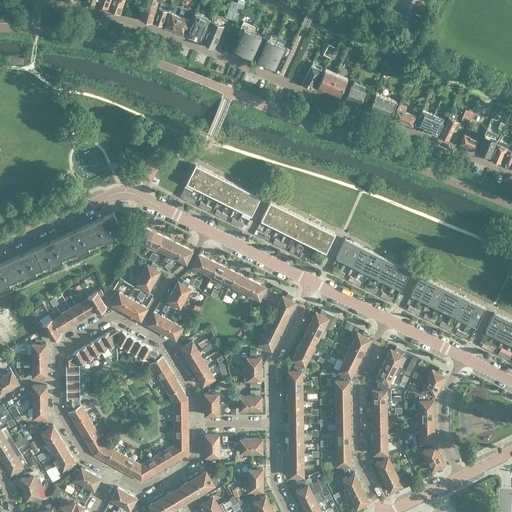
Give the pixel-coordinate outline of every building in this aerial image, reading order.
[(119,14),(124,0),(111,0),(108,10),(119,14)] [(152,22),(159,0),(145,0),(140,19),(152,22)] [(238,21),(243,9),(231,4),(226,17),(238,21)] [(162,26),(167,11),(159,8),(154,23),(162,26)] [(183,34),(190,20),(171,13),(164,27),(183,34)] [(210,19),(195,13),(186,35),(200,41),(210,19)] [(214,48),(224,24),(216,21),(212,20),(202,42),(214,48)] [(258,43),(261,37),(261,36),(241,27),(237,34),(241,35),(234,50),(237,51),(236,54),(250,61),(258,43)] [(284,55),(287,48),(284,46),(283,46),(285,40),(271,33),(268,39),(267,38),(266,39),(263,46),(257,60),(260,62),(259,65),(270,69),(271,67),(274,68),(281,53),(284,55)] [(263,46),(266,39),(261,37),(258,43),(263,46)] [(329,57),(335,48),(326,43),(320,52),(329,57)] [(312,88),(321,69),(311,65),(302,84),(312,88)] [(329,90),(336,75),(325,70),(318,86),(329,90)] [(340,95),(347,80),(336,75),(329,90),(340,95)] [(359,104),(365,91),(351,85),(345,98),(359,104)] [(390,118),(397,101),(376,93),(369,110),(390,118)] [(419,115),(423,103),(414,100),(410,111),(419,115)] [(412,126),(416,116),(396,109),(393,119),(412,126)] [(426,131),(433,114),(422,109),(415,126),(426,131)] [(467,126),(473,112),(466,109),(460,121),(460,122),(458,127),(460,128),(462,124),(467,126)] [(437,135),(444,119),(433,114),(426,131),(437,135)] [(456,132),(458,127),(460,122),(460,121),(448,116),(439,136),(448,140),(452,130),(456,132)] [(475,151),(479,140),(464,134),(459,144),(475,151)] [(490,155),(496,140),(484,135),(478,151),(490,155)] [(501,162),(507,146),(497,142),(490,158),(501,162)] [(511,166),(511,150),(508,149),(502,163),(511,166)] [(194,187),(204,168),(196,164),(186,183),(194,187)] [(203,191),(212,172),(204,168),(194,187),(203,191)] [(211,195),(220,176),(212,172),(203,191),(211,195)] [(219,199),(228,180),(220,176),(211,195),(219,199)] [(227,203),(236,184),(228,180),(219,199),(227,203)] [(235,207),(244,188),(236,184),(227,203),(235,207)] [(243,211),(252,192),(244,188),(235,207),(243,211)] [(251,215),(261,196),(252,192),(243,211),(251,215)] [(269,224),(279,205),(270,201),(261,220),(269,224)] [(277,228),(287,209),(279,205),(269,224),(277,228)] [(285,232),(295,213),(287,209),(277,228),(285,232)] [(62,257),(76,251),(77,254),(90,248),(89,245),(96,242),(102,239),(103,242),(116,236),(115,236),(114,234),(122,230),(114,213),(107,217),(106,215),(86,224),(87,226),(81,229),(80,227),(60,236),(61,238),(54,241),(53,239),(34,248),(34,250),(28,253),(27,251),(7,259),(8,261),(2,264),(1,263),(0,262),(0,288),(11,284),(10,281),(16,278),(17,278),(23,275),(24,278),(37,272),(36,269),(50,263),(51,266),(64,260),(62,257)] [(293,236),(303,217),(295,213),(285,232),(293,236)] [(301,240),(311,221),(303,217),(293,236),(301,240)] [(309,244),(319,225),(311,221),(301,240),(309,244)] [(317,248),(327,229),(319,225),(309,244),(317,248)] [(148,243),(154,231),(144,226),(138,238),(148,243)] [(326,252),(335,233),(327,229),(317,248),(326,252)] [(157,248),(163,236),(154,231),(148,243),(157,248)] [(167,253),(173,241),(163,236),(157,248),(167,253)] [(344,261),(354,242),(345,238),(336,257),(344,261)] [(176,257),(182,245),(173,241),(167,253),(176,257)] [(352,265),(362,246),(354,242),(344,261),(352,265)] [(186,262),(192,250),(182,245),(176,257),(186,262)] [(360,269),(370,250),(362,246),(352,265),(360,269)] [(368,273),(378,254),(370,250),(360,269),(368,273)] [(202,270),(208,258),(199,253),(193,265),(202,270)] [(376,277),(386,258),(378,254),(368,273),(376,277)] [(212,275),(218,263),(208,258),(202,270),(212,275)] [(384,281),(394,262),(386,258),(376,277),(384,281)] [(158,273),(160,271),(160,270),(156,268),(158,265),(152,262),(150,265),(148,264),(142,273),(154,280),(158,273)] [(392,285),(402,266),(394,262),(384,281),(392,285)] [(221,280),(227,268),(218,263),(212,275),(221,280)] [(401,289),(410,270),(402,266),(392,285),(401,289)] [(231,284),(237,272),(227,268),(221,280),(231,284)] [(238,292),(240,289),(246,277),(237,272),(231,284),(229,288),(238,292)] [(150,287),(154,280),(142,273),(137,283),(140,284),(138,288),(144,291),(145,287),(149,289),(151,287),(150,287)] [(419,298),(429,279),(420,275),(411,294),(419,298)] [(249,294),(255,281),(246,277),(240,289),(249,294)] [(134,286),(120,278),(114,289),(117,291),(121,284),(132,290),(134,286)] [(185,297),(190,287),(187,286),(189,282),(183,279),(182,283),(178,280),(176,283),(177,283),(173,290),(185,297)] [(427,303),(437,283),(429,279),(419,298),(427,303)] [(267,291),(264,290),(265,286),(263,284),(263,285),(255,281),(249,294),(259,299),(261,295),(264,297),(267,291)] [(435,307),(445,287),(437,283),(427,303),(435,307)] [(443,311),(453,291),(445,287),(435,307),(443,311)] [(106,307),(100,296),(104,294),(100,289),(87,297),(88,298),(95,309),(97,312),(106,307)] [(179,306),(185,297),(173,290),(169,297),(167,299),(171,302),(169,305),(175,308),(177,305),(179,306)] [(122,308),(128,297),(119,291),(117,294),(114,292),(111,298),(114,300),(112,304),(115,305),(122,308)] [(451,315),(461,295),(453,291),(443,311),(451,315)] [(294,304),(295,301),(291,299),(293,295),(288,292),(285,296),(283,295),(278,305),(290,311),(293,304),(294,304)] [(459,319),(469,299),(461,295),(451,315),(459,319)] [(131,313),(137,302),(128,297),(122,308),(131,313)] [(95,309),(88,298),(79,303),(86,314),(95,309)] [(8,299),(0,303),(0,323),(13,344),(29,334),(8,299)] [(468,323),(477,303),(469,299),(459,319),(468,323)] [(140,319),(147,307),(137,302),(131,313),(140,319)] [(86,314),(79,303),(70,308),(77,320),(86,314)] [(476,327),(485,308),(477,303),(468,323),(476,327)] [(285,320),(290,311),(278,305),(273,314),(285,320)] [(77,320),(70,308),(61,314),(68,325),(77,320)] [(323,327),(328,317),(323,315),(326,311),(322,309),(319,313),(315,311),(314,314),(315,314),(311,321),(323,327)] [(157,328),(163,316),(154,311),(147,322),(157,328)] [(494,335),(503,316),(495,312),(485,331),(494,335)] [(68,325),(61,314),(52,319),(59,330),(68,325)] [(281,330),(285,320),(273,314),(269,324),(281,330)] [(166,333),(172,321),(163,316),(157,328),(166,333)] [(502,339),(511,320),(503,316),(494,335),(502,339)] [(61,334),(59,330),(52,319),(52,318),(39,326),(42,331),(45,329),(52,339),(61,334)] [(510,343),(511,339),(511,320),(502,339),(510,343)] [(175,339),(182,326),(172,321),(166,333),(172,336),(172,337),(175,339)] [(318,337),(323,327),(311,321),(306,331),(318,337)] [(277,336),(281,330),(269,324),(264,333),(276,339),(278,337),(277,336)] [(116,343),(115,328),(110,332),(109,331),(94,340),(101,352),(116,343)] [(124,347),(130,336),(122,331),(122,332),(115,328),(116,343),(124,347)] [(369,341),(370,338),(366,336),(368,332),(364,330),(362,334),(358,332),(353,342),(365,348),(368,341),(369,341)] [(314,346),(318,337),(306,331),(302,340),(314,346)] [(271,349),(275,341),(275,342),(276,339),(264,333),(259,343),(262,344),(260,348),(266,350),(268,347),(271,349)] [(138,355),(145,344),(130,336),(124,347),(138,355)] [(46,354),(46,346),(46,343),(42,343),(42,339),(35,339),(35,343),(32,343),(33,354),(46,354)] [(101,352),(94,340),(80,349),(86,360),(101,352)] [(309,355),(314,346),(302,340),(298,347),(297,349),(309,355)] [(198,350),(192,341),(180,348),(182,350),(183,350),(186,357),(198,350)] [(360,357),(365,348),(353,342),(348,351),(360,357)] [(160,357),(157,351),(152,349),(152,348),(145,344),(138,355),(149,361),(150,363),(160,357)] [(398,364),(403,354),(405,350),(396,346),(394,350),(390,348),(389,351),(386,358),(398,364)] [(86,360),(80,349),(72,354),(66,358),(79,365),(86,360)] [(261,360),(261,357),(256,357),(256,349),(250,349),(250,357),(247,357),(247,368),(260,368),(260,360),(261,360)] [(304,365),(309,355),(297,349),(295,352),(296,352),(292,359),(296,361),(294,365),(298,366),(300,363),(304,365)] [(203,359),(198,350),(186,357),(192,366),(203,359)] [(355,366),(360,357),(348,351),(343,361),(355,366)] [(46,364),(46,354),(33,354),(33,364),(46,364)] [(162,355),(160,357),(150,363),(162,384),(175,376),(162,355)] [(79,374),(79,365),(66,358),(66,365),(66,374),(79,374)] [(393,374),(398,364),(386,358),(381,368),(393,374)] [(208,368),(203,359),(192,366),(197,375),(208,368)] [(352,374),(355,366),(343,361),(338,370),(342,372),(340,376),(345,376),(346,374),(351,377),(352,374)] [(46,372),(46,364),(33,364),(33,375),(47,375),(47,372),(46,372)] [(301,381),(301,370),(298,370),(298,366),(294,365),(294,370),(288,370),(288,373),(288,381),(301,381)] [(443,378),(445,375),(441,373),(443,369),(439,367),(437,371),(432,369),(427,379),(439,385),(443,378)] [(214,377),(208,368),(197,375),(201,382),(202,384),(206,382),(208,385),(214,382),(212,379),(214,377)] [(261,375),(260,368),(247,368),(247,379),(250,379),(250,382),(257,382),(257,378),(261,378),(261,375)] [(388,383),(393,374),(381,368),(378,375),(377,374),(376,377),(380,379),(377,384),(382,385),(384,381),(388,383)] [(19,383),(16,378),(12,371),(2,376),(9,388),(16,384),(19,383)] [(80,399),(79,382),(79,374),(66,374),(67,399),(80,399)] [(9,388),(2,376),(0,377),(0,393),(0,394),(3,392),(2,392),(9,388)] [(188,398),(175,376),(162,384),(173,402),(188,398)] [(349,390),(349,382),(349,379),(345,379),(345,376),(340,376),(340,379),(335,380),(336,391),(349,390)] [(414,387),(418,380),(413,378),(410,385),(414,387)] [(436,392),(439,385),(427,379),(420,394),(424,395),(429,396),(431,392),(435,395),(437,392),(436,392)] [(301,391),(301,381),(288,381),(288,391),(301,391)] [(386,400),(386,389),(382,389),(382,385),(377,384),(377,389),(372,389),(372,392),(372,401),(386,400)] [(47,395),(46,388),(47,388),(47,385),(33,385),(33,396),(47,395)] [(218,403),(218,392),(215,392),(215,389),(208,389),(208,393),(204,393),(204,396),(205,404),(218,403)] [(265,404),(265,398),(261,398),(261,395),(261,390),(250,390),(250,395),(250,409),(258,408),(258,409),(261,409),(261,405),(265,404)] [(349,401),(349,390),(336,391),(336,401),(349,401)] [(302,402),(301,391),(288,391),(288,393),(287,394),(287,402),(289,402),(302,402)] [(47,406),(47,395),(33,396),(28,398),(29,408),(32,406),(33,406),(47,406)] [(250,409),(250,395),(239,395),(239,398),(235,399),(236,405),(239,405),(239,409),(242,409),(250,409)] [(433,410),(433,402),(434,402),(434,399),(429,399),(429,396),(424,395),(424,399),(419,399),(420,410),(433,410)] [(188,424),(188,398),(173,402),(174,425),(188,424)] [(71,410),(81,404),(80,402),(80,399),(67,399),(66,400),(67,400),(67,405),(71,410)] [(386,411),(386,400),(372,401),(373,408),(372,408),(372,411),(386,411)] [(349,411),(349,401),(336,401),(336,412),(349,411)] [(302,412),(302,402),(289,402),(289,412),(302,412)] [(224,403),(218,403),(205,404),(205,414),(218,414),(224,414),(224,403)] [(81,404),(71,410),(68,412),(81,433),(93,425),(81,404)] [(19,413),(15,406),(10,409),(11,411),(14,416),(19,413)] [(47,414),(47,406),(33,406),(34,417),(37,417),(37,421),(43,421),(43,417),(48,417),(47,414)] [(433,420),(433,410),(420,410),(420,421),(433,420)] [(349,422),(349,411),(336,412),(336,422),(349,422)] [(386,421),(386,411),(372,411),(372,414),(373,414),(373,421),(386,421)] [(302,422),(302,412),(289,412),(289,423),(302,422)] [(433,431),(433,420),(420,421),(420,431),(433,431)] [(387,432),(386,421),(373,421),(373,429),(372,429),(372,432),(387,432)] [(302,433),(302,422),(289,423),(289,433),(302,433)] [(349,432),(349,422),(336,422),(336,432),(349,432)] [(58,434),(54,427),(55,427),(53,424),(49,426),(47,423),(42,427),(44,430),(41,431),(47,441),(58,434)] [(189,452),(188,424),(174,425),(174,444),(189,452)] [(94,454),(104,444),(93,425),(81,433),(94,454)] [(0,441),(10,435),(5,426),(1,429),(0,429),(0,441)] [(434,439),(433,431),(420,431),(420,442),(425,442),(425,445),(430,444),(430,442),(434,442),(434,439)] [(350,443),(349,432),(336,432),(336,443),(350,443)] [(387,442),(387,432),(372,432),(373,435),(373,442),(387,442)] [(302,443),(302,433),(289,433),(289,443),(302,443)] [(64,443),(58,434),(47,441),(52,450),(64,443)] [(219,444),(218,434),(205,434),(205,445),(219,444)] [(0,453),(11,447),(16,444),(10,435),(0,441),(0,453)] [(266,448),(266,442),(262,442),(262,437),(259,437),(259,438),(251,438),(251,452),(262,451),(262,448),(266,448)] [(251,452),(251,438),(243,438),(240,438),(240,442),(236,442),(236,449),(240,449),(240,452),(251,452)] [(387,453),(387,442),(373,442),(373,450),(373,453),(377,453),(377,457),(382,456),(382,453),(387,453)] [(69,452),(64,443),(52,450),(58,459),(69,452)] [(303,454),(302,443),(289,443),(287,443),(287,452),(289,452),(289,454),(303,454)] [(350,453),(350,443),(336,443),(337,453),(350,453)] [(124,454),(104,444),(94,454),(117,467),(124,454)] [(189,452),(174,444),(157,454),(165,467),(189,452)] [(219,455),(219,444),(205,445),(205,456),(219,455)] [(439,454),(435,447),(436,446),(435,444),(431,446),(430,444),(425,445),(427,448),(422,450),(427,460),(439,454)] [(17,456),(11,447),(0,453),(0,454),(5,463),(17,456)] [(75,461),(74,458),(73,459),(69,452),(58,459),(63,468),(66,467),(68,470),(73,466),(71,463),(75,461)] [(350,461),(350,453),(337,453),(337,464),(341,464),(343,469),(347,467),(346,464),(351,464),(351,461),(350,461)] [(141,464),(133,460),(124,454),(117,467),(141,481),(141,464)] [(141,481),(165,467),(157,454),(141,464),(141,481)] [(303,464),(303,454),(289,454),(290,465),(303,464)] [(444,463),(443,460),(443,461),(439,454),(427,460),(432,469),(436,467),(439,471),(443,469),(440,465),(444,463)] [(22,465),(17,456),(5,463),(9,470),(10,473),(14,470),(16,474),(22,470),(20,467),(22,465)] [(392,465),(387,456),(383,458),(382,456),(377,457),(379,460),(375,462),(376,464),(377,464),(380,471),(392,465)] [(56,466),(60,464),(57,459),(45,466),(53,480),(61,475),(56,466)] [(262,479),(262,471),(263,471),(263,468),(258,468),(258,464),(252,464),(252,468),(249,468),(249,479),(262,479)] [(303,475),(303,464),(290,465),(290,473),(289,473),(289,476),(294,475),(297,481),(301,479),(300,478),(299,475),(303,475)] [(397,475),(392,465),(380,471),(385,481),(397,475)] [(84,484),(91,472),(84,468),(84,467),(81,466),(79,470),(76,468),(73,474),(76,476),(75,478),(84,484)] [(359,482),(356,475),(356,474),(355,472),(351,474),(348,469),(344,471),(347,476),(342,478),(347,488),(359,482)] [(219,480),(216,475),(210,478),(206,470),(202,472),(201,470),(193,475),(203,490),(214,484),(213,484),(219,480)] [(36,484),(33,474),(30,475),(29,471),(23,473),(24,477),(20,478),(21,481),(21,480),(24,488),(36,484)] [(94,489),(100,477),(91,472),(84,484),(94,489)] [(206,495),(203,490),(193,475),(186,479),(187,481),(176,488),(167,493),(166,491),(158,495),(168,511),(177,506),(183,502),(194,496),(197,501),(203,497),(202,497),(206,495)] [(402,484),(397,475),(385,481),(388,488),(389,491),(393,489),(395,493),(399,491),(397,487),(402,484)] [(316,492),(309,477),(297,483),(300,488),(295,490),(296,493),(297,492),(300,499),(312,493),(316,492)] [(263,490),(263,487),(262,487),(262,479),(249,479),(249,490),(254,490),(254,495),(259,494),(259,490),(263,490)] [(364,491),(359,482),(347,488),(352,497),(364,491)] [(39,495),(36,484),(24,488),(26,496),(25,496),(26,499),(30,497),(31,501),(38,499),(36,496),(39,495)] [(121,504),(127,492),(117,486),(111,498),(121,504)] [(369,501),(368,498),(367,498),(364,491),(352,497),(357,507),(361,505),(363,509),(367,507),(365,503),(369,501)] [(130,509),(136,497),(127,492),(121,504),(130,509)] [(218,505),(212,495),(210,497),(208,493),(206,495),(202,497),(203,497),(204,500),(201,502),(202,505),(203,505),(207,511),(218,505)] [(317,503),(312,493),(300,499),(305,509),(317,503)] [(270,505),(266,498),(267,497),(266,495),(260,497),(259,494),(254,495),(256,499),(253,501),(258,511),(270,505)] [(166,511),(168,511),(158,495),(151,500),(152,502),(149,504),(153,511),(166,511)] [(80,511),(84,506),(77,503),(75,503),(75,501),(60,505),(61,508),(57,510),(57,511),(80,511)] [(321,511),(317,503),(305,509),(306,511),(321,511)]
